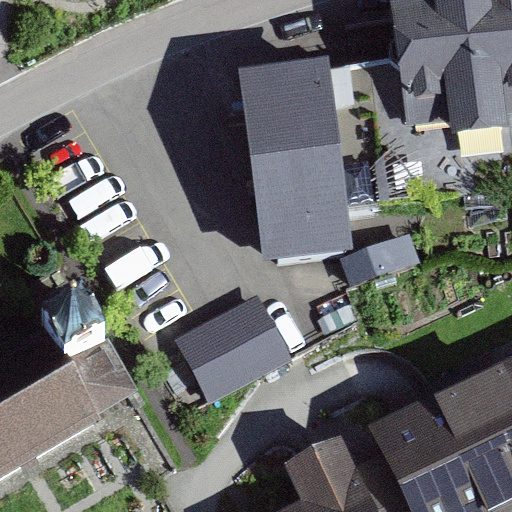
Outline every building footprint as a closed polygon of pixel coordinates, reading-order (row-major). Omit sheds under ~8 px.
[(408,69),(362,75),(379,215),(511,199),(511,7),(403,21),(408,69)] [(360,76),(247,90),(268,266),(348,257),(343,219),(379,215),(360,76)] [(285,364),(255,303),(181,340),(211,401),(285,364)] [(0,367),(0,474),(134,390),(86,314),(0,367)] [(511,511),(511,373),(284,483),(297,511),(511,511)]
